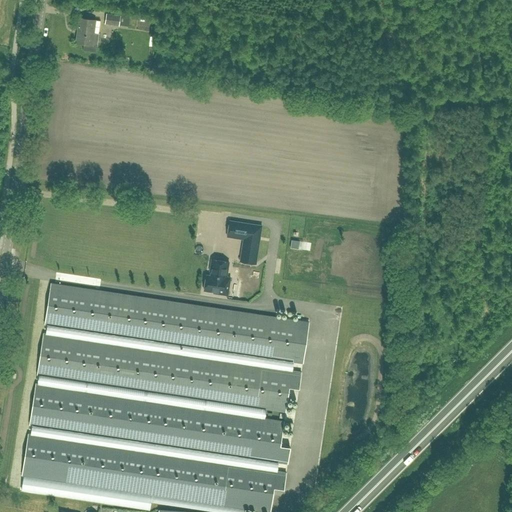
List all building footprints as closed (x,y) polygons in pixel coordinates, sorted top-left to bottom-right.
[(106,13),(104,24),(119,26),(120,15),(106,13)] [(79,18),(76,42),(83,43),(82,49),(96,51),(98,34),(93,33),(95,20),(79,18)] [(242,239),(239,261),(255,263),(260,225),(227,221),(226,237),(242,239)] [(213,292),(227,295),(230,277),(226,277),(229,262),(211,259),(209,271),(211,271),(210,275),(206,275),(204,290),(213,291),(213,292)] [(51,283),(45,323),(303,362),(309,322),(51,283)] [(310,311),(310,320),(321,320),(321,311),(310,311)] [(43,333),(37,374),(285,411),(289,387),(299,388),(301,372),(43,333)] [(36,384),(30,424),(287,463),(290,447),(280,445),(284,421),(36,384)] [(28,434),(22,474),(270,511),(274,487),(284,489),(286,473),(28,434)]
